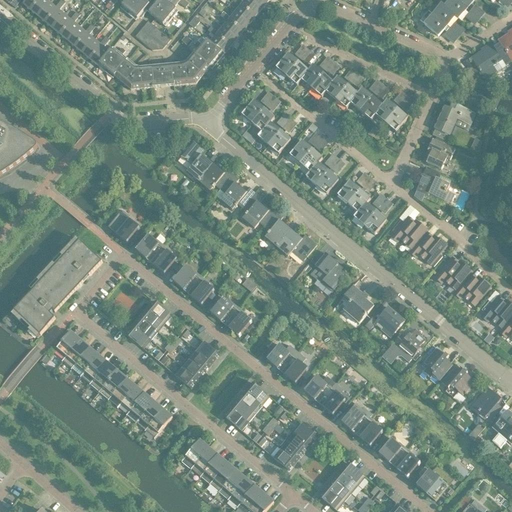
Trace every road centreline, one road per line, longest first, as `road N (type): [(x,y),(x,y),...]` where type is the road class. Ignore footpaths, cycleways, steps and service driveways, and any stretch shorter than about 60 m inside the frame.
road 1 (residential): [(430,511),(124,256),(76,313),(293,495)]
road 2 (residential): [(511,379),(205,123)]
road 3 (residential): [(205,123),(125,121),(0,21)]
road 4 (residential): [(205,123),(312,0)]
road 5 (residential): [(511,290),(389,183)]
road 6 (residential): [(389,183),(266,79)]
road 7 (residential): [(432,96),(307,34)]
